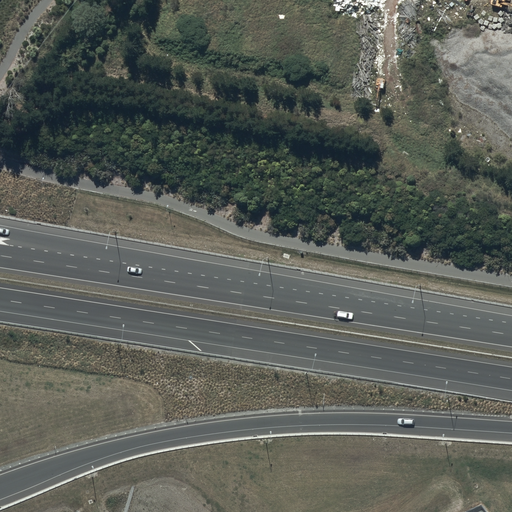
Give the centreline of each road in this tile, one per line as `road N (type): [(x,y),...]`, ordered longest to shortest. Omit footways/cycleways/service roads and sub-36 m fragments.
road 1 (motorway): [(0,230),(511,334)]
road 2 (motorway): [(511,426),(383,418),(245,423),(141,439),(0,486)]
road 3 (motorway): [(511,378),(0,298)]
road 4 (motorway): [(0,255),(511,334)]
